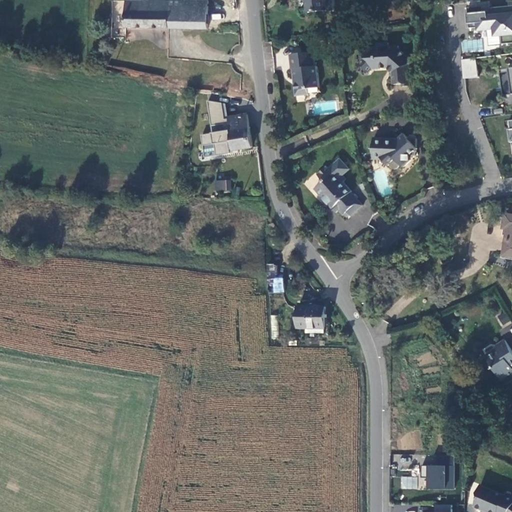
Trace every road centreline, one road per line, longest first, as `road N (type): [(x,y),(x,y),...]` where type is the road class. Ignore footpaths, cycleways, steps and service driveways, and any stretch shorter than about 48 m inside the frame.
road 1 (unclassified): [(253,0),(281,204),(334,281)]
road 2 (residential): [(334,281),(377,363),(378,511)]
road 3 (residential): [(334,281),(423,214),(511,188)]
